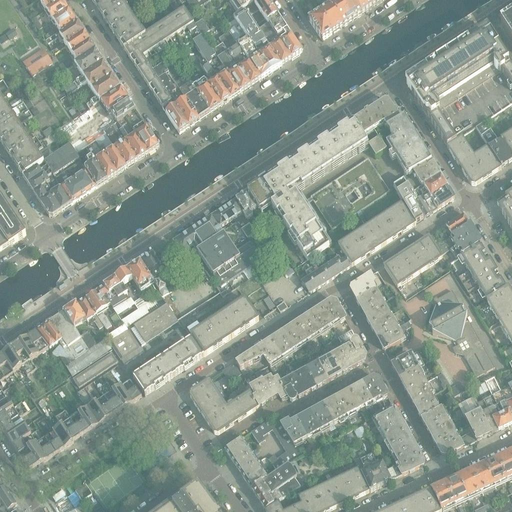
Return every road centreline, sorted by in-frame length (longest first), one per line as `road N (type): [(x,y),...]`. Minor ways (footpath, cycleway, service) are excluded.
road 1 (residential): [(0,339),(391,80)]
road 2 (residential): [(166,396),(341,287)]
road 3 (residential): [(201,451),(268,410),(293,411),(380,364)]
road 4 (residential): [(178,152),(76,0)]
road 5 (residential): [(22,489),(166,396)]
road 6 (residential): [(318,60),(178,152)]
road 7 (residential): [(178,152),(46,239)]
road 8 (residential): [(341,287),(470,202)]
road 9 (residential): [(470,202),(391,80)]
road 10 (residential): [(439,472),(380,364)]
